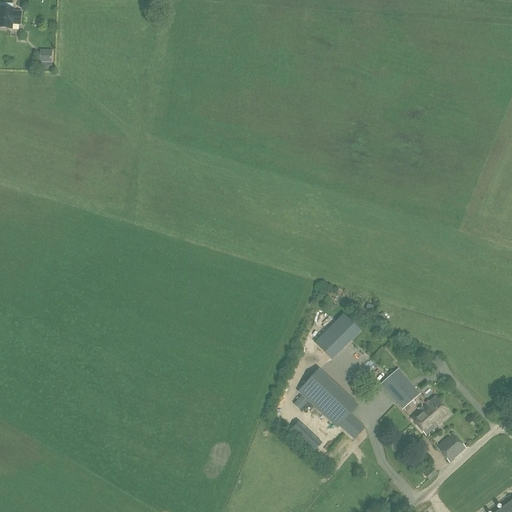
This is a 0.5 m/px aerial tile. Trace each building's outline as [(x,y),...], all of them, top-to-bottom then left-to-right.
[(3,6),(0,6),(0,28),(11,29),(12,24),(20,25),(21,13),(13,12),(13,10),(13,5),(3,4),(3,6)] [(389,320),(392,314),(387,311),(384,317),(389,320)] [(343,315),(315,343),(331,360),(360,332),(343,315)] [(363,358),(356,360),(359,367),(366,364),(363,358)] [(319,370),(298,392),(337,428),(339,426),(354,440),(365,428),(350,415),(358,406),(319,370)] [(381,385),(402,409),(419,394),(398,370),(381,385)] [(436,397),(428,403),(426,405),(427,405),(411,419),(426,436),(451,414),(436,397)] [(302,406),(293,415),(299,421),(308,413),(302,406)] [(452,433),(436,447),(450,463),(466,449),(452,433)] [(424,475),(429,481),(437,474),(432,468),(424,475)] [(511,511),(511,502),(498,511),(511,511)]
